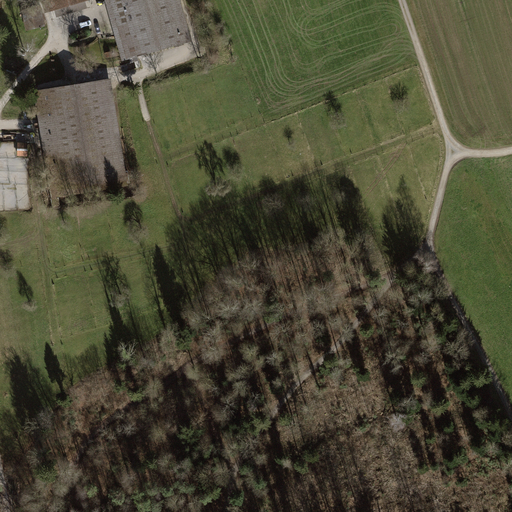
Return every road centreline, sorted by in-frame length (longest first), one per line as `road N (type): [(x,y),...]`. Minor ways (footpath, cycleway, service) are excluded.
road 1 (track): [(52,511),(93,432),(141,397),(285,311),(390,276),(426,243),(453,153),(402,0)]
road 2 (track): [(226,486),(268,417),(390,276)]
road 3 (track): [(426,243),(511,424)]
road 4 (track): [(225,511),(226,486),(188,368)]
